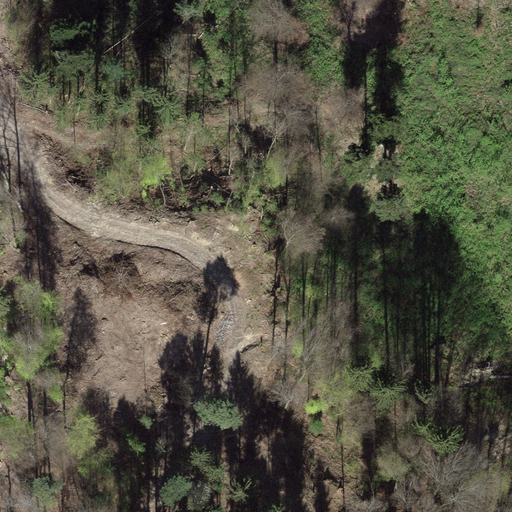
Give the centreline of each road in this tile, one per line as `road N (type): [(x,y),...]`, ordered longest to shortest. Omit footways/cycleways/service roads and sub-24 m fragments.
road 1 (track): [(148,511),(217,398),(231,328),(226,285),(195,245),(101,226),(42,192),(0,116)]
road 2 (track): [(432,0),(438,125)]
